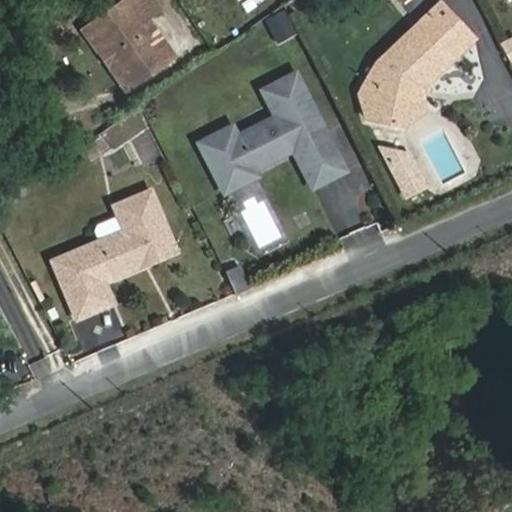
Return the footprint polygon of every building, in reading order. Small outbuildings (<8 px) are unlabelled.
[(121,0),(94,19),(136,81),(173,56),(147,16),(135,0),(121,0)] [(156,0),(135,0),(147,16),(161,6),(156,0)] [(381,90),(361,95),(366,126),(406,127),(425,111),(418,97),(476,38),(441,3),(418,25),(424,31),(386,68),(381,90)] [(286,9),(265,20),(277,44),(298,34),(286,9)] [(125,89),(136,81),(94,19),(82,27),(125,89)] [(380,61),(361,95),(381,90),(386,68),(424,31),(418,25),(380,61)] [(237,130),(203,149),(219,179),(252,161),(259,174),(290,158),(287,153),(301,146),(313,168),(340,153),(298,77),(265,95),(279,121),(242,140),(237,130)] [(351,173),(340,153),(313,168),(301,146),(287,153),(290,158),(259,174),(252,161),(219,179),(230,198),(301,160),(318,191),(351,173)] [(411,154),(385,149),(411,198),(429,188),(411,154)] [(102,245),(103,250),(57,270),(80,323),(99,314),(90,293),(107,286),(144,270),(139,260),(174,244),(152,194),(116,210),(121,220),(100,229),(97,235),(102,245)] [(174,244),(139,260),(144,270),(179,255),(174,244)] [(101,245),(55,265),(57,270),(103,250),(101,245)] [(242,267),(228,274),(232,283),(246,277),(242,267)] [(246,277),(232,283),(238,296),(252,290),(246,277)] [(107,286),(90,293),(99,314),(116,307),(107,286)]
